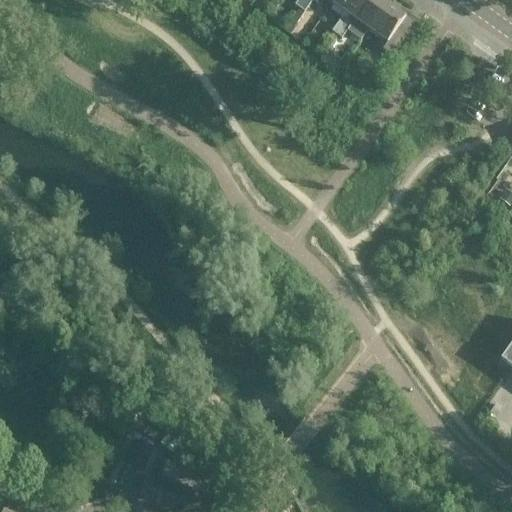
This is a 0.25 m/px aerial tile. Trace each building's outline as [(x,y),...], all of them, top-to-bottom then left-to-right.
[(299,9),(292,19),(297,23),(304,12),(308,6),(299,0),(295,6),(299,9)] [(335,0),(331,6),(350,19),(362,0),(335,0)] [(377,0),(362,0),(350,19),(368,32),(387,6),(377,0)] [(400,10),(397,14),(387,6),(368,32),(379,40),(382,52),(385,54),(392,59),(418,23),(400,10)] [(337,27),(346,33),(351,27),(341,20),(337,27)] [(346,33),(337,27),(332,33),(342,40),(346,33)] [(511,195),(506,191),(499,200),(510,208),(511,204),(511,195)] [(511,346),(500,363),(511,372),(511,346)] [(133,442),(124,464),(143,472),(151,450),(133,442)] [(156,477),(144,504),(163,511),(206,511),(211,500),(208,498),(214,483),(166,463),(160,478),(156,477)]
